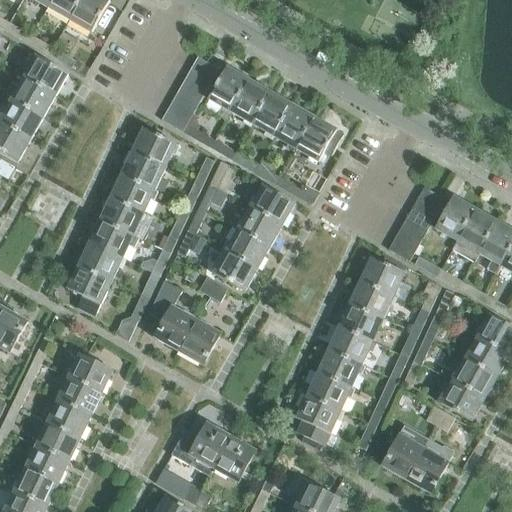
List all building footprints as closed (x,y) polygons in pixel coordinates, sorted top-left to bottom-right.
[(52,0),(48,7),(70,20),(80,0),(52,0)] [(80,0),(70,20),(92,33),(110,2),(107,0),(80,0)] [(0,29),(5,32),(9,24),(0,19),(0,29)] [(31,37),(9,24),(5,32),(26,45),(31,37)] [(26,45),(48,57),(53,49),(31,37),(26,45)] [(53,49),(48,57),(71,70),(76,62),(53,49)] [(24,78),(55,96),(68,73),(37,55),(27,71),(25,70),(21,77),(23,79),(24,78)] [(219,70),(198,57),(192,68),(213,81),(217,74),(219,70)] [(203,99),(208,101),(222,109),(217,117),(226,122),(230,114),(249,80),(250,78),(239,72),(238,74),(227,67),(222,77),(217,74),(213,81),(207,91),(203,99)] [(213,81),(192,68),(186,78),(207,91),(213,81)] [(11,99),(43,118),(55,96),(24,78),(23,79),(15,93),(12,91),(8,99),(11,100),(11,99)] [(207,91),(186,78),(180,89),(201,101),(203,99),(207,91)] [(244,122),(242,125),(250,129),(252,127),(271,93),(249,80),(230,114),(244,122)] [(180,89),(177,93),(174,99),(195,111),(201,101),(180,89)] [(266,134),(264,137),(272,141),(274,139),(275,137),(293,105),(271,93),(252,127),(266,134)] [(11,99),(11,100),(3,114),(0,113),(0,121),(30,139),(43,118),(11,99)] [(195,111),(174,99),(168,110),(189,122),(195,111)] [(293,105),(275,137),(274,139),(288,147),(287,149),(294,154),(295,151),(315,117),(293,105)] [(162,120),(183,132),(189,122),(168,110),(162,120)] [(310,160),(309,162),(316,166),(317,164),(319,165),(325,154),(331,158),(343,137),(336,133),(338,130),(315,117),(295,151),(310,160)] [(0,151),(17,162),(30,139),(0,121),(0,151)] [(210,149),(214,141),(187,126),(183,134),(210,149)] [(177,144),(144,129),(133,152),(166,168),(172,155),(175,157),(179,149),(176,147),(177,144)] [(236,154),(214,141),(210,149),(232,162),(236,154)] [(122,175),(155,191),(161,178),(165,179),(169,171),(165,169),(166,168),(133,152),(122,175)] [(258,166),(236,154),(232,162),(254,174),(258,166)] [(204,186),(214,163),(206,159),(195,182),(204,186)] [(210,184),(219,188),(229,167),(221,163),(210,184)] [(280,179),(258,166),(254,174),(275,186),(280,179)] [(111,198),(144,213),(150,200),(154,202),(157,194),(154,192),(155,191),(122,175),(111,198)] [(280,179),(275,186),(298,199),(302,191),(280,179)] [(184,205),(193,208),(204,186),(195,182),(184,205)] [(200,207),(208,211),(219,188),(210,184),(200,207)] [(247,207),(250,209),(251,207),(283,225),(296,203),(264,185),(255,200),(252,199),(247,207)] [(446,199),(425,187),(419,198),(439,210),(446,199)] [(435,228),(458,241),(476,210),(453,197),(435,228)] [(100,221),(133,236),(144,213),(111,198),(100,221)] [(419,198),(412,209),(433,221),(439,210),(419,198)] [(174,227),(182,231),(193,208),(184,205),(174,227)] [(189,230),(197,234),(208,211),(200,207),(189,230)] [(251,207),(250,209),(243,222),(240,220),(235,229),(238,230),(239,229),(271,247),(283,225),(251,207)] [(433,221),(412,209),(407,219),(427,231),(433,221)] [(479,256),(480,254),(498,222),(476,210),(458,241),(452,251),(474,264),(479,256)] [(401,229),(421,241),(427,231),(407,219),(401,229)] [(123,259),(128,247),(134,249),(138,240),(133,237),(133,236),(100,221),(90,243),(123,259)] [(502,267),(502,266),(511,248),(511,230),(498,222),(480,254),(492,261),(486,271),(496,277),(502,267)] [(163,250),(171,254),(182,231),(174,227),(163,250)] [(226,252),(226,251),(258,269),(271,247),(239,229),(238,230),(231,244),(228,242),(223,250),(226,252)] [(395,239),(415,252),(421,241),(401,229),(395,239)] [(197,234),(189,230),(177,255),(185,259),(197,234)] [(389,250),(410,262),(415,252),(395,239),(389,250)] [(90,243),(79,266),(112,282),(118,269),(122,271),(125,263),(122,261),(123,259),(90,243)] [(416,252),(414,255),(419,258),(424,249),(419,246),(416,252)] [(511,248),(502,266),(502,267),(511,272),(511,248)] [(152,273),(161,277),(171,254),(163,250),(152,273)] [(214,273),(245,291),(258,269),(226,251),(226,252),(214,273)] [(405,273),(371,257),(360,281),(394,296),(405,273)] [(436,279),(441,271),(419,258),(414,266),(436,279)] [(101,305),(112,282),(79,266),(68,290),(83,297),(77,310),(94,319),(100,305),(101,305)] [(441,271),(436,279),(458,291),(463,283),(441,271)] [(141,296),(150,300),(161,277),(152,273),(141,296)] [(209,299),(217,284),(207,278),(199,293),(209,299)] [(383,319),(394,296),(360,281),(350,304),(383,319)] [(162,325),(154,339),(178,353),(197,321),(172,307),(181,292),(165,283),(149,317),(162,325)] [(485,296),(479,293),(463,283),(458,291),(480,304),(485,296)] [(228,290),(217,284),(209,299),(220,305),(228,290)] [(422,309),(430,313),(440,291),(432,287),(422,309)] [(436,314),(444,318),(454,296),(446,292),(436,314)] [(138,324),(150,300),(141,296),(130,320),(138,324)] [(480,304),(511,321),(511,311),(485,296),(480,304)] [(373,342),(383,319),(350,304),(339,327),(373,342)] [(0,312),(0,348),(9,354),(27,322),(3,308),(0,312)] [(411,332),(419,336),(430,313),(422,309),(411,332)] [(425,337),(433,340),(444,318),(436,314),(425,337)] [(478,337),(510,355),(511,351),(511,326),(491,315),(478,337)] [(221,335),(197,321),(178,353),(203,367),(221,335)] [(362,365),(373,342),(339,327),(329,349),(362,365)] [(419,336),(411,332),(400,355),(409,359),(419,336)] [(415,360),(423,363),(433,340),(425,337),(415,360)] [(466,359),(497,377),(510,355),(478,337),(466,359)] [(33,362),(42,366),(53,343),(44,339),(33,362)] [(352,388),(362,365),(329,349),(318,372),(352,388)] [(112,370),(80,355),(72,370),(69,369),(66,377),(68,379),(68,378),(101,394),(112,370)] [(398,381),(409,359),(400,355),(390,378),(398,381)] [(466,359),(465,360),(453,381),(484,399),(497,377),(466,359)] [(423,363),(415,360),(403,385),(411,388),(423,363)] [(22,384),(31,388),(42,366),(33,362),(22,384)] [(341,411),(352,388),(318,372),(308,395),(341,411)] [(57,402),(58,401),(90,417),(101,394),(68,378),(68,379),(61,393),(59,392),(55,400),(57,402)] [(379,400),(388,404),(398,381),(390,378),(379,400)] [(471,422),(484,399),(453,381),(440,403),(471,422)] [(12,407),(20,411),(31,388),(22,384),(12,407)] [(325,446),(341,411),(308,395),(307,396),(304,395),(298,409),(301,411),(297,419),(303,422),(297,434),(325,446)] [(369,423),(377,427),(388,404),(379,400),(369,423)] [(79,439),(90,417),(58,401),(57,402),(50,416),(48,415),(44,423),(47,424),(79,439)] [(1,430),(9,434),(20,411),(12,407),(1,430)] [(436,428),(443,414),(434,408),(426,422),(436,428)] [(455,420),(443,414),(436,428),(447,434),(455,420)] [(365,452),(377,427),(369,423),(357,448),(365,452)] [(36,447),(69,462),(79,439),(47,424),(40,439),(37,437),(33,445),(36,446),(36,447)] [(206,424),(184,463),(209,477),(213,469),(231,438),(206,424)] [(0,431),(0,452),(9,434),(1,430),(0,431)] [(382,467),(406,480),(424,449),(399,435),(382,467)] [(257,453),(231,438),(213,469),(240,484),(242,479),(248,483),(251,477),(245,474),(257,453)] [(428,442),(424,449),(406,480),(431,494),(448,463),(453,454),(444,448),(443,451),(428,442)] [(36,447),(29,461),(26,460),(22,468),(25,469),(58,485),(69,462),(36,447)] [(281,472),(272,468),(261,491),(270,495),(281,472)] [(14,492),(47,508),(58,485),(25,469),(18,484),(16,482),(12,491),(14,492)] [(256,487),(261,478),(253,474),(251,477),(248,483),(256,487)] [(296,507),(305,511),(333,511),(340,499),(307,484),(300,499),(297,497),(293,505),(296,507)] [(183,501),(192,506),(200,492),(191,487),(183,501)] [(261,511),(270,495),(261,491),(251,511),(261,511)] [(1,511),(44,511),(47,508),(14,492),(7,507),(4,506),(1,511)] [(192,506),(202,511),(204,511),(212,499),(200,492),(192,506)] [(192,511),(166,497),(156,511),(192,511)]
